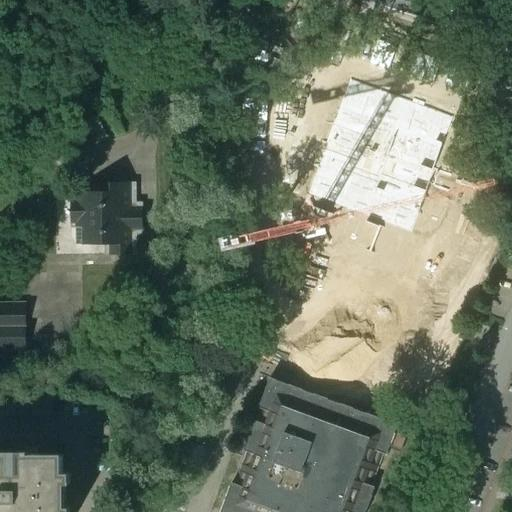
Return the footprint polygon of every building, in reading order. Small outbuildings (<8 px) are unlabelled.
[(451,117),(349,79),(306,194),(345,208),(290,359),(382,393),(413,378),(424,382),(484,219),(467,213),(477,185),(432,168),(451,117)] [(131,187),(90,188),(90,197),(86,197),(86,203),(76,203),(76,197),(75,197),(76,245),(88,245),(88,240),(109,240),(109,251),(132,250),(132,230),(138,230),(138,207),(131,208),(131,187)] [(23,305),(0,304),(0,349),(24,349),(23,305)] [(237,485),(232,483),(220,511),(365,511),(375,488),(369,486),(381,453),(387,455),(398,425),(270,378),(259,408),(265,410),(261,423),(255,421),(244,451),(250,453),(237,485)] [(0,511),(63,511),(63,455),(0,455),(0,511)]
